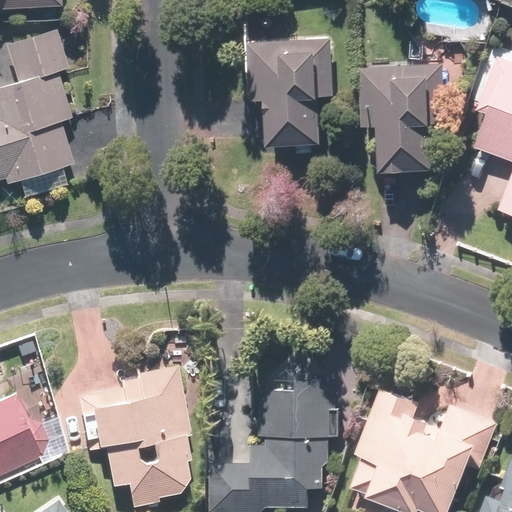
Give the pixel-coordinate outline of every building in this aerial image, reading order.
[(0,87),(0,180),(9,178),(11,185),(23,181),(28,195),(69,182),(65,167),(77,163),(64,123),(75,120),(60,72),(71,68),(58,29),(10,44),(21,81),(0,87)] [(340,38),(258,37),(257,97),(277,98),(276,140),(331,141),(332,97),(339,97),(340,38)] [(511,54),(504,52),(472,141),(511,155),(511,193),(506,210),(511,211),(511,54)] [(445,63),(369,66),(371,123),(393,123),(394,170),(442,169),(440,125),(447,125),(445,63)] [(196,435),(181,366),(180,362),(121,380),(123,385),(79,399),(94,451),(108,446),(119,482),(130,479),(139,508),(163,501),(164,495),(184,492),(194,477),(191,461),(196,460),(191,436),(196,435)] [(259,460),(219,459),(217,507),(271,509),(271,503),(314,505),(315,486),(330,486),(332,434),(345,435),(347,405),(339,405),(340,389),(325,373),(318,374),(306,385),(279,384),(269,395),(269,437),(259,437),(259,460)] [(425,396),(388,382),(350,481),(427,510),(430,501),(455,511),(471,468),(480,471),(499,421),(453,403),(443,430),(426,424),(430,411),(420,407),(425,396)] [(0,475),(46,454),(52,437),(43,419),(31,415),(21,391),(0,400),(0,475)] [(511,511),(511,467),(505,487),(493,483),(483,511),(511,511)] [(70,511),(60,496),(36,511),(70,511)]
